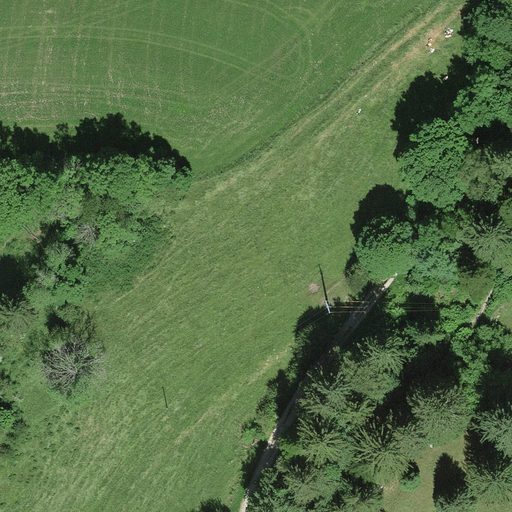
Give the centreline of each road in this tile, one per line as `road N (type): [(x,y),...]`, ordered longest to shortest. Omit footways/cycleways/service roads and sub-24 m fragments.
road 1 (track): [(247,511),(290,410),(442,200),(511,65)]
road 2 (track): [(312,511),(358,447),(470,328),(511,265)]
